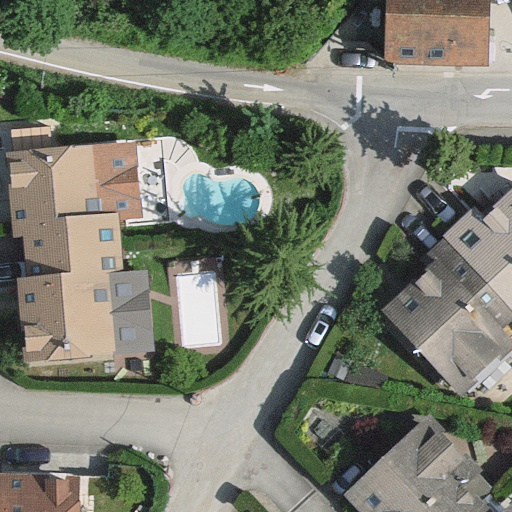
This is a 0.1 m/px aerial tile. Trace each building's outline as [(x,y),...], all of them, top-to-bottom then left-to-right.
[(395,0),(391,56),(481,60),(483,0),(395,0)] [(116,225),(106,225),(105,218),(140,215),(134,156),(100,158),(99,154),(56,158),(54,128),(13,131),(22,234),(34,233),(38,286),(28,287),(34,358),(118,351),(112,291),(111,280),(121,280),(116,225)] [(511,203),(484,230),(476,221),(453,242),(456,245),(434,266),(440,272),(394,315),(462,387),(506,344),(493,330),(511,311),(511,203)] [(148,288),(112,291),(118,351),(153,348),(148,288)] [(480,509),(458,485),(472,472),(430,428),(358,495),(374,511),(486,511),(482,507),(480,509)] [(7,507),(0,506),(0,511),(78,511),(79,486),(7,484),(7,507)]
